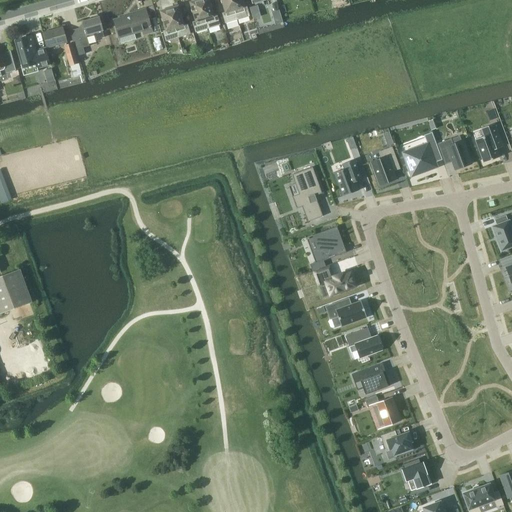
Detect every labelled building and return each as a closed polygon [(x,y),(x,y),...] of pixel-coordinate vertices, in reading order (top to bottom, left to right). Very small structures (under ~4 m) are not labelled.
[(166,41),(178,37),(167,0),(159,0),(163,10),(160,11),(166,30),(163,31),(166,41)] [(167,0),(178,37),(190,34),(187,24),(185,25),(179,5),(174,7),(172,3),(174,3),(173,0),(167,0)] [(196,32),(208,28),(199,0),(194,0),(195,0),(190,2),(196,21),(193,22),(196,32)] [(199,0),(208,28),(220,25),(217,15),(214,16),(209,0),(199,0)] [(225,23),(238,19),(231,0),(221,0),(225,12),(223,13),(225,23)] [(231,0),(238,19),(250,16),(247,6),(244,7),(241,0),(231,0)] [(153,33),(145,9),(131,13),(131,15),(114,20),(120,39),(142,32),(144,36),(153,33)] [(70,30),(75,50),(77,56),(84,54),(83,48),(89,46),(87,38),(94,36),(95,40),(104,37),(102,31),(103,31),(99,17),(83,22),(84,26),(70,30)] [(48,49),(68,43),(63,27),(43,33),(48,49)] [(36,51),(31,36),(16,40),(17,43),(15,44),(17,50),(19,49),(24,67),(36,64),(37,67),(50,64),(45,49),(36,51)] [(71,66),(78,64),(79,63),(73,43),(64,45),(70,66),(71,66)] [(0,46),(0,76),(2,76),(0,71),(5,69),(6,73),(16,70),(11,54),(6,55),(4,54),(2,46),(0,46)] [(78,64),(71,66),(69,67),(72,78),(82,75),(78,64)] [(45,81),(53,79),(50,67),(42,69),(45,81)] [(22,83),(20,77),(13,79),(15,85),(22,83)] [(484,136),(475,139),(484,163),(500,157),(496,149),(503,146),(494,123),(482,128),(484,136)] [(427,144),(404,153),(412,175),(436,166),(432,154),(439,151),(432,132),(424,135),(427,144)] [(450,137),(438,142),(446,165),(452,163),(455,171),(473,165),(464,139),(452,144),(450,137)] [(377,157),(371,159),(380,184),(398,177),(395,170),(400,168),(392,147),(375,153),(377,157)] [(359,189),(359,190),(356,182),(357,181),(356,179),(361,177),(361,180),(363,179),(362,179),(355,160),(356,160),(355,159),(342,164),(342,165),(343,164),(344,169),(333,173),(333,174),(334,173),(342,196),(359,190),(359,189)] [(312,167),(292,175),(299,194),(292,196),(297,208),(302,206),(308,222),(323,216),(315,196),(322,193),(312,167)] [(4,188),(0,177),(0,200),(0,202),(1,203),(12,199),(12,198),(10,193),(6,194),(6,193),(3,194),(1,189),(4,188)] [(496,223),(490,225),(499,249),(511,244),(511,229),(506,214),(494,219),(496,223)] [(315,262),(310,264),(312,271),(326,266),(324,260),(333,257),(337,256),(346,252),(337,226),(327,230),(329,234),(314,240),(317,250),(312,252),(315,262)] [(330,267),(314,272),(319,285),(326,282),(330,295),(339,292),(340,293),(348,290),(347,289),(356,286),(351,272),(344,275),(343,273),(333,276),(332,273),(330,268),(330,267)] [(0,313),(32,302),(20,269),(0,276),(0,313)] [(349,298),(326,306),(330,319),(331,318),(338,316),(341,325),(341,326),(367,317),(361,301),(351,304),(350,303),(348,304),(346,300),(349,299),(349,298)] [(365,329),(345,336),(349,347),(349,346),(355,344),(357,350),(360,358),(368,355),(369,356),(376,353),(375,352),(382,350),(377,336),(371,338),(368,339),(365,329)] [(382,363),(351,374),(352,375),(357,373),(357,374),(358,374),(360,380),(362,380),(364,388),(366,393),(365,393),(365,394),(390,385),(390,384),(389,385),(387,379),(388,379),(387,376),(384,377),(382,373),(384,372),(381,364),(382,364),(382,363)] [(395,396),(371,404),(380,428),(403,419),(395,396)] [(395,430),(381,435),(386,450),(387,451),(392,449),(394,454),(395,456),(396,456),(413,450),(410,442),(412,441),(408,432),(401,435),(400,435),(397,436),(395,431),(395,430)] [(403,468),(401,469),(401,470),(402,470),(406,481),(413,478),(417,488),(430,484),(423,462),(423,461),(420,462),(419,458),(402,465),(403,468)] [(511,470),(500,475),(508,497),(511,495),(511,470)] [(489,484),(463,493),(470,511),(480,511),(479,505),(494,500),(496,506),(503,504),(498,491),(493,493),(489,484)] [(449,511),(443,494),(418,503),(420,511),(461,511),(457,511),(449,511)]
